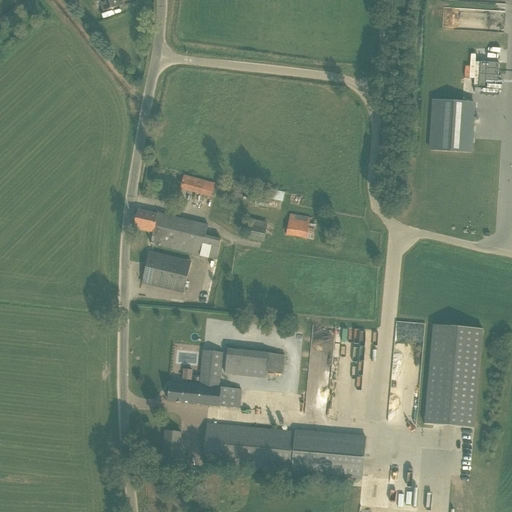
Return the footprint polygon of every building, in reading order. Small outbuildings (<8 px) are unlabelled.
[(93,0),(95,4),(101,2),(104,11),(119,6),(117,0),(93,0)] [(465,66),(465,78),(474,79),(475,62),(476,55),(471,54),(470,66),(465,66)] [(474,79),(474,86),(485,86),(486,80),(498,81),(499,63),(480,62),(475,62),(474,79)] [(475,88),(475,93),(481,93),(499,95),(499,90),(503,90),(503,85),(487,84),(486,89),(475,88)] [(432,100),(429,150),(472,153),(476,103),(432,100)] [(215,184),(184,176),(181,188),(212,196),(215,184)] [(282,202),(284,192),(274,190),(271,199),(282,202)] [(256,199),(255,205),(267,208),(268,202),(256,199)] [(151,244),(216,260),(221,240),(206,236),(208,226),(206,225),(158,214),(157,215),(138,211),(134,227),(153,232),(151,244)] [(290,215),(286,236),(307,240),(311,218),(290,215)] [(248,225),(246,237),(264,241),(266,229),(248,225)] [(184,293),(191,262),(152,252),(152,251),(150,251),(142,283),(184,293)] [(433,326),(425,425),(474,430),(483,331),(433,326)] [(365,344),(366,332),(349,331),(349,344),(365,344)] [(286,355),(228,349),(225,374),(265,379),(266,371),(283,373),(286,355)] [(184,384),(184,386),(185,386),(183,403),(240,408),(241,389),(220,387),(223,353),(204,351),(200,385),(184,384)] [(183,380),(191,380),(192,370),(184,370),(183,380)] [(168,402),(183,403),(185,386),(184,386),(170,385),(168,402)] [(296,431),(296,432),(207,424),(203,463),(292,472),(292,474),(361,480),(365,437),(296,431)] [(161,456),(161,457),(163,457),(162,466),(171,467),(175,467),(175,458),(179,458),(181,433),(165,431),(164,445),(165,445),(165,449),(164,449),(163,456),(161,456)]
